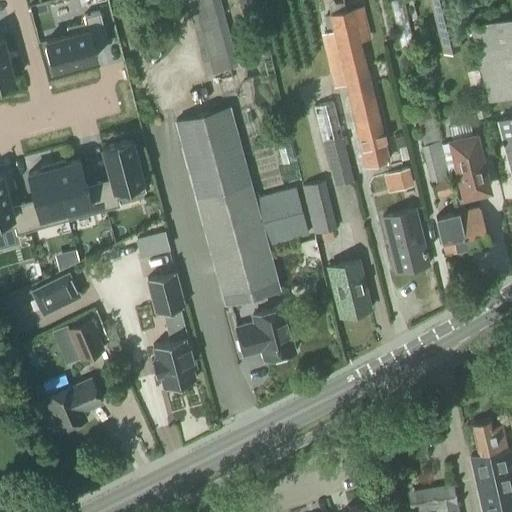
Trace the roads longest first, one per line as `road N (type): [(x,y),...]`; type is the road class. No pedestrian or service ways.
road 1 (primary): [(102,511),(511,295)]
road 2 (residential): [(44,118),(12,0)]
